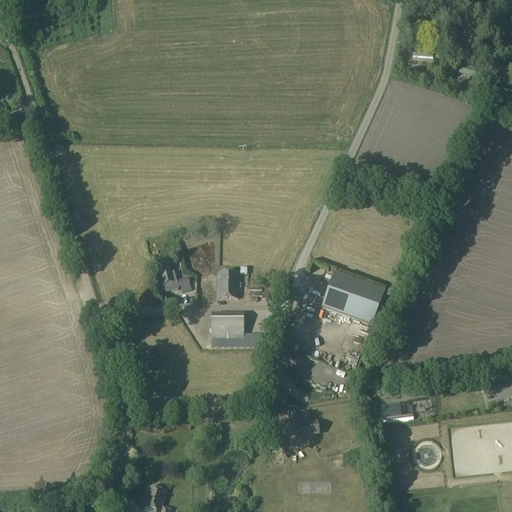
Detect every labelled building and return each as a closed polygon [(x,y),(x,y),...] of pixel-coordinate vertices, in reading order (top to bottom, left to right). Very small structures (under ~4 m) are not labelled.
[(26,0),(15,0),(17,10),(27,8),(26,0)] [(160,271),(163,285),(160,286),(162,295),(179,291),(179,289),(190,286),(188,279),(177,281),(175,272),(170,273),(169,269),(160,271)] [(238,300),(238,274),(218,273),(218,300),(238,300)] [(334,274),(321,309),(373,327),(385,293),(334,274)] [(249,289),(249,298),(262,298),(262,290),(249,289)] [(116,294),(116,302),(128,301),(127,293),(116,294)] [(211,336),(244,336),(243,315),(211,315),(211,336)] [(489,384),(491,392),(503,390),(501,381),(489,384)] [(303,430),(298,431),(299,438),(304,437),(321,435),(319,423),(302,426),(303,430)] [(284,448),(283,434),(271,435),(272,449),(284,448)] [(170,511),(161,508),(165,494),(151,489),(148,499),(141,497),(138,506),(156,511),(170,511)] [(132,494),(129,505),(137,507),(140,496),(132,494)]
